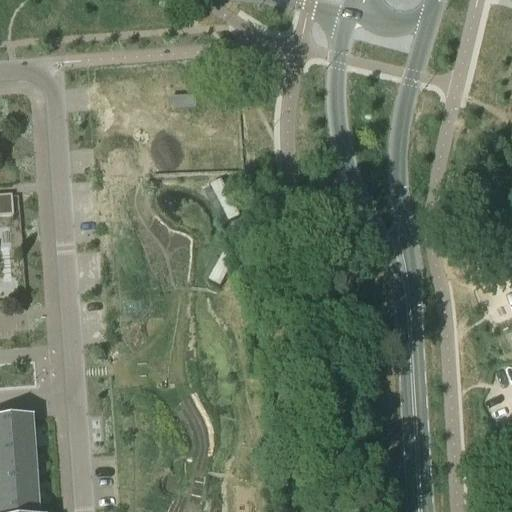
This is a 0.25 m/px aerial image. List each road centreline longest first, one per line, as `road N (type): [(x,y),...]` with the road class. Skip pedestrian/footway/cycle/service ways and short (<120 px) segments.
road 1 (residential): [(75,400),(54,94),(40,72),(0,74)]
road 2 (secondary): [(350,15),(338,57),(339,134),(357,194),(405,281)]
road 3 (secondary): [(405,281),(399,129),(427,22)]
road 4 (secondary): [(419,511),(405,281)]
